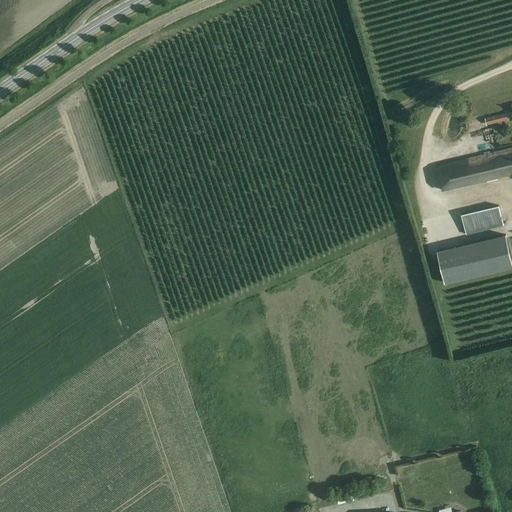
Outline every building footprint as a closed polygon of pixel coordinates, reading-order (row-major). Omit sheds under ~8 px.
[(506,112),(485,117),(487,126),(508,121),(506,112)] [(470,130),(485,126),(483,117),(468,120),(470,130)] [(511,148),(437,166),(443,190),(511,173),(511,148)] [(500,206),(462,215),(467,234),(504,225),(500,206)] [(446,282),(511,266),(511,256),(507,235),(439,251),(446,282)] [(338,497),(339,504),(354,500),(352,494),(338,497)]
